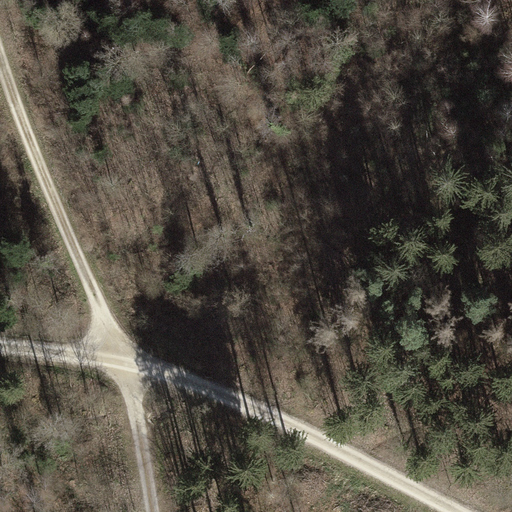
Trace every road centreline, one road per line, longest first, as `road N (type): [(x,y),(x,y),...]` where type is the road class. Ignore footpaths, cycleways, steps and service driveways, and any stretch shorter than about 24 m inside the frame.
road 1 (track): [(459,511),(200,384),(0,345)]
road 2 (track): [(0,51),(123,364)]
road 3 (track): [(152,511),(123,364)]
